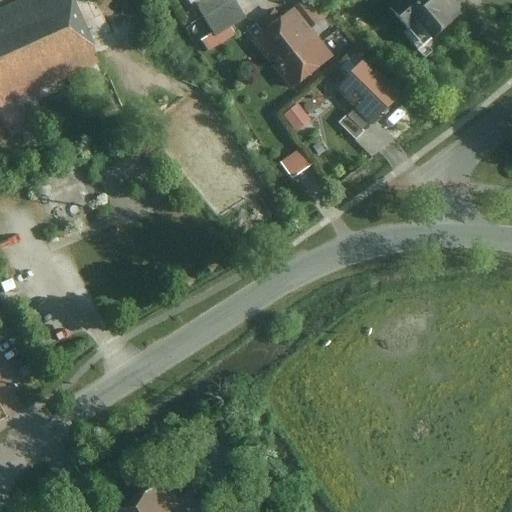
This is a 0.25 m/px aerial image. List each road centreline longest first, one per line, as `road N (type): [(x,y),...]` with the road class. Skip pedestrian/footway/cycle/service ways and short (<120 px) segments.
road 1 (residential): [(454,232),(321,258),(36,436)]
road 2 (track): [(305,268),(199,103),(120,49)]
